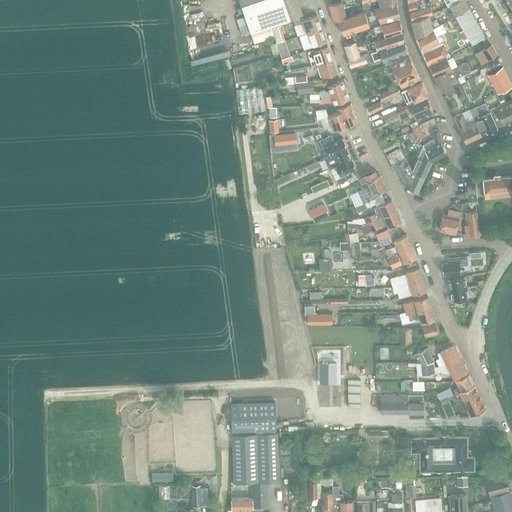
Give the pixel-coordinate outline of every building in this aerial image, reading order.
[(297,0),(257,0),(242,5),(251,32),(302,14),(297,0)] [(380,7),(395,2),(395,0),(356,0),(356,3),(363,2),(363,8),(370,6),(369,5),(379,2),(380,7)] [(409,11),(430,5),(429,1),(424,2),(423,0),(414,0),(407,2),(409,11)] [(450,19),(455,16),(468,9),(461,0),(460,0),(448,6),(451,11),(447,13),(450,19)] [(507,12),(511,8),(511,0),(503,0),(501,1),(507,12)] [(334,21),(338,20),(347,17),(341,1),(329,5),(334,21)] [(387,23),(399,20),(395,2),(380,7),(375,8),(380,22),(387,20),(387,23)] [(427,14),(432,13),(430,5),(409,11),(411,20),(427,14)] [(479,40),(484,37),(468,9),(455,16),(459,23),(464,29),(459,32),(466,43),(470,41),(472,44),(478,41),(479,40)] [(369,26),(366,16),(365,11),(347,17),(338,20),(343,34),(369,26)] [(414,28),(429,22),(429,19),(438,15),(437,11),(432,13),(427,14),(411,20),(414,28)] [(306,33),(321,28),(316,14),(303,18),(302,17),(294,19),(296,25),(303,22),(306,33)] [(384,37),(402,32),(399,20),(387,23),(373,26),(374,28),(369,30),(370,34),(373,35),(376,34),(375,31),(382,29),(384,37)] [(429,22),(414,28),(416,37),(431,29),(429,22)] [(271,28),(276,42),(285,40),(280,25),(271,28)] [(423,52),(442,42),(444,41),(436,26),(431,29),(416,37),(423,52)] [(321,28),(306,33),(311,46),(325,41),(321,28)] [(298,40),(304,37),(301,29),(295,31),(298,40)] [(385,47),(404,41),(402,32),(384,37),(375,40),(377,50),(385,47)] [(491,61),(497,58),(499,57),(486,36),(484,37),(479,40),(491,61)] [(399,58),(408,54),(407,52),(404,41),(385,47),(377,50),(371,52),(374,59),(381,57),(383,61),(398,55),(399,58)] [(349,59),(364,54),(364,53),(360,54),(355,42),(344,45),(349,59)] [(442,42),(423,52),(429,64),(446,57),(447,56),(448,56),(442,42)] [(270,45),(273,55),(279,54),(276,43),(270,45)] [(317,64),(331,59),(327,45),(307,52),(312,65),(316,63),(317,64)] [(291,55),(298,53),(297,48),(279,54),(281,59),(291,55)] [(291,55),(281,59),(283,64),(300,58),(298,53),(291,55)] [(364,54),(349,59),(352,67),(366,62),(364,54)] [(408,54),(399,58),(390,62),(401,86),(419,78),(415,70),(408,54)] [(446,57),(429,64),(434,75),(445,70),(447,75),(453,72),(456,77),(463,75),(471,70),(466,61),(456,66),(451,69),(446,57)] [(497,58),(491,61),(485,64),(486,66),(477,71),(479,74),(488,69),(500,64),(497,58)] [(331,59),(317,64),(321,77),(336,72),(331,59)] [(487,74),(497,92),(511,85),(501,66),(487,74)] [(456,77),(453,72),(447,75),(445,70),(434,75),(441,91),(443,90),(453,86),(460,83),(465,80),(463,75),(456,77)] [(312,80),(307,81),(286,83),(286,84),(287,93),(297,92),(297,94),(314,92),(312,80)] [(323,98),(345,90),(342,80),(327,85),(329,90),(325,92),(324,90),(318,92),(319,94),(321,98),(323,97),(323,98)] [(242,109),(265,106),(262,82),(239,84),(242,109)] [(421,82),(401,91),(403,95),(407,104),(409,103),(426,95),(427,95),(421,82)] [(453,86),(443,90),(446,95),(455,91),(453,86)] [(390,96),(399,92),(397,87),(388,91),(388,90),(379,95),(381,100),(390,96)] [(321,98),(319,94),(309,94),(309,102),(319,102),(319,103),(323,103),(332,99),(334,104),(349,99),(345,90),(323,98),(323,97),(321,98)] [(392,111),(383,115),(386,122),(407,112),(406,111),(411,108),(415,118),(432,110),(426,95),(409,103),(407,104),(392,111)] [(366,107),(369,114),(383,107),(380,101),(366,107)] [(497,128),(511,120),(511,112),(507,101),(488,109),(497,128)] [(329,121),(354,112),(350,102),(336,108),(337,112),(328,115),(325,108),(315,110),(316,119),(324,118),(325,122),(329,120),(329,121)] [(497,128),(488,109),(487,106),(480,109),(482,114),(474,118),(481,134),(486,132),(497,128)] [(481,134),(474,118),(469,108),(461,112),(453,116),(460,129),(459,130),(464,141),(481,134)] [(354,112),(330,121),(332,126),(333,130),(343,127),(357,121),(354,112)] [(414,130),(417,137),(418,138),(424,134),(418,125),(412,128),(414,130)] [(422,145),(431,160),(446,152),(440,142),(442,141),(438,127),(431,131),(434,138),(422,145)] [(412,140),(417,137),(414,130),(408,133),(412,140)] [(296,142),(295,132),(275,135),(276,145),(290,143),(296,142)] [(326,146),(330,154),(347,147),(342,138),(334,141),(331,135),(316,141),(320,148),(326,146)] [(399,145),(395,138),(380,145),(384,152),(398,145),(399,145)] [(424,175),(431,160),(422,145),(417,157),(411,168),(411,169),(424,175)] [(424,175),(411,169),(399,146),(385,153),(391,165),(392,165),(391,165),(396,174),(399,173),(401,177),(400,177),(402,180),(403,179),(404,183),(404,185),(416,191),(424,175)] [(347,148),(347,147),(330,154),(324,157),(329,169),(335,166),(352,159),(351,158),(346,148),(347,148)] [(356,168),(352,159),(335,166),(339,176),(344,174),(346,178),(352,175),(350,171),(356,168)] [(363,202),(373,198),(376,196),(374,193),(386,188),(380,174),(377,175),(375,169),(359,176),(362,182),(364,181),(367,187),(358,191),(350,195),(355,206),(363,202)] [(511,194),(511,183),(511,176),(511,175),(500,176),(500,174),(494,175),(494,177),(483,178),(485,198),(511,194)] [(467,186),(468,195),(477,193),(475,185),(467,186)] [(373,198),(363,202),(366,208),(375,203),(373,198)] [(366,223),(396,210),(391,199),(378,204),(379,205),(374,207),(376,212),(363,218),(366,223)] [(310,209),(315,220),(328,215),(323,204),(310,209)] [(439,229),(456,232),(460,212),(448,209),(447,214),(443,213),(439,229)] [(366,223),(360,226),(363,233),(369,231),(370,231),(387,223),(388,227),(401,221),(396,210),(383,216),(366,223)] [(465,235),(479,236),(476,211),(467,212),(468,225),(464,225),(465,235)] [(379,240),(389,235),(387,229),(376,234),(379,240)] [(387,256),(411,245),(406,234),(394,240),(396,245),(385,250),(384,247),(377,250),(380,256),(387,256)] [(389,235),(379,240),(381,245),(392,241),(389,235)] [(411,245),(387,256),(392,267),(416,256),(411,245)] [(321,267),(322,271),(332,270),(331,251),(324,251),(325,266),(321,267)] [(448,273),(448,278),(460,276),(459,272),(460,272),(460,265),(467,264),(466,255),(448,257),(448,262),(441,262),(442,274),(448,273)] [(407,273),(389,278),(392,287),(398,285),(409,282),(422,278),(419,266),(418,266),(406,270),(407,273)] [(466,286),(464,275),(460,276),(448,278),(450,289),(466,286)] [(398,285),(392,287),(394,293),(398,292),(399,297),(413,293),(426,290),(422,278),(409,282),(398,285)] [(468,297),(466,286),(450,289),(452,300),(468,297)] [(406,315),(430,307),(427,295),(402,303),(406,315)] [(471,310),(474,303),(469,301),(466,308),(471,310)] [(430,307),(406,315),(408,320),(414,318),(419,317),(421,323),(434,319),(430,307)] [(308,313),(308,323),(331,323),(331,313),(308,313)] [(422,327),(425,337),(438,333),(435,323),(422,327)] [(393,341),(411,341),(411,327),(387,327),(387,331),(393,331),(393,341)] [(447,365),(461,358),(455,345),(437,353),(439,358),(435,360),(438,366),(447,365)] [(426,364),(433,363),(434,363),(434,362),(427,347),(414,353),(418,363),(426,363),(426,364)] [(417,375),(441,372),(442,375),(449,374),(451,373),(454,378),(467,371),(461,358),(447,365),(438,366),(434,367),(433,363),(426,364),(426,363),(418,363),(415,363),(417,375)] [(335,363),(319,363),(319,383),(335,383),(335,363)] [(455,393),(459,392),(474,385),(469,374),(455,380),(459,387),(453,389),(455,393)] [(347,407),(360,407),(360,379),(347,379),(347,380),(342,380),(342,394),(340,394),(340,406),(347,406),(347,407)] [(412,381),(412,390),(424,390),(424,381),(412,381)] [(474,385),(459,392),(470,415),(485,408),(474,385)] [(422,394),(408,394),(381,394),(381,412),(423,412),(423,401),(422,401),(422,394)] [(439,400),(447,418),(448,417),(453,414),(453,415),(455,414),(455,415),(448,396),(439,400)] [(277,433),(263,433),(263,430),(275,429),(275,401),(231,402),(232,431),(255,430),(255,434),(232,434),(233,475),(233,482),(251,482),(251,497),(230,497),(231,508),(226,508),(226,511),(245,511),(245,508),(245,507),(267,506),(266,482),(278,481),(277,433)] [(473,457),(466,457),(466,436),(412,437),(412,451),(420,450),(420,469),(473,469),(473,457)] [(469,486),(468,476),(457,477),(457,486),(469,486)] [(494,476),(485,478),(489,495),(492,504),(511,498),(509,490),(508,490),(508,488),(505,476),(494,478),(494,476)] [(415,484),(414,480),(421,480),(421,477),(405,478),(405,497),(416,497),(415,484)] [(192,486),(192,506),(200,505),(200,485),(192,486)] [(338,487),(332,487),(332,491),(332,501),(332,511),(353,511),(353,500),(342,500),(342,495),(338,495),(338,487)] [(332,511),(332,501),(332,491),(321,491),(321,511),(332,511)] [(468,511),(467,493),(449,494),(450,511),(468,511)] [(396,502),(401,502),(401,494),(391,494),(392,501),(387,501),(387,506),(377,506),(377,511),(402,511),(402,506),(396,506),(396,502)] [(441,511),(440,498),(415,500),(416,511),(441,511)] [(511,511),(511,499),(511,498),(492,504),(494,511),(511,511)] [(355,501),(355,511),(375,511),(375,500),(355,501)]
